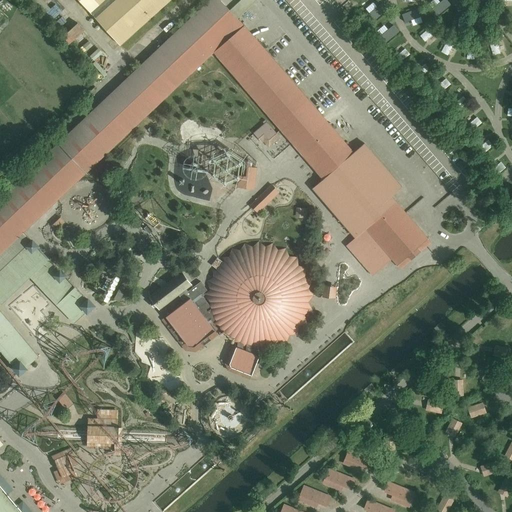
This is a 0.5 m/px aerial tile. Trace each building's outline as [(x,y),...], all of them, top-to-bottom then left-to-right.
[(209,0),(63,141),(0,200),(0,341),(21,367),(23,369),(38,357),(0,311),(0,304),(31,276),(75,322),(92,305),(70,281),(44,254),(32,241),(24,232),(29,227),(46,211),(52,205),(57,201),(65,193),(75,183),(79,179),(105,155),(213,52),(281,130),(289,139),(323,178),(313,188),(332,210),(355,236),(354,253),(361,261),(373,275),(392,258),(397,264),(401,268),(412,258),(408,255),(417,247),(421,250),(432,241),(428,237),(391,195),(402,186),(396,180),(364,143),(354,152),(344,141),(242,24),(236,18),(256,0),(240,0),(229,9),(221,0),(209,0)] [(52,0),(46,6),(65,26),(73,18),(55,0),(52,0)] [(79,0),(120,45),(169,0),(79,0)] [(433,9),(437,15),(449,7),(445,1),(433,9)] [(368,16),(373,22),(383,13),(379,7),(368,16)] [(408,13),(409,20),(423,16),(421,9),(408,13)] [(491,31),(497,26),(487,16),(482,21),(491,31)] [(458,32),(465,33),(466,19),(459,18),(458,32)] [(79,38),(81,44),(89,40),(82,25),(69,30),(74,40),(79,38)] [(422,35),(426,40),(437,31),(433,26),(422,35)] [(378,40),(383,45),(394,36),(389,30),(378,40)] [(95,60),(103,54),(92,39),(84,45),(95,60)] [(442,52),(449,55),(455,42),(448,39),(442,52)] [(495,55),(502,53),(498,39),(491,41),(495,55)] [(467,59),(474,60),(476,45),(468,45),(467,59)] [(394,59),(399,64),(410,55),(405,49),(394,59)] [(413,74),(418,79),(429,70),(424,65),(413,74)] [(435,88),(440,94),(451,85),(446,79),(435,88)] [(452,107),(457,112),(468,103),(463,97),(452,107)] [(379,116),(386,112),(382,107),(376,111),(379,116)] [(466,127),(471,133),(482,123),(477,118),(466,127)] [(276,133),(267,122),(254,133),(258,139),(264,134),(268,140),(276,133)] [(279,139),(277,148),(273,147),(271,155),(280,157),(282,148),(287,149),(288,142),(279,139)] [(476,150),(481,156),(492,146),(487,141),(476,150)] [(429,168),(431,161),(425,159),(423,167),(429,168)] [(489,172),(494,178),(505,168),(500,163),(489,172)] [(250,205),(251,207),(258,213),(280,192),(274,186),(272,184),(250,205)] [(64,223),(60,218),(51,226),(55,230),(56,231),(64,223)] [(66,226),(64,229),(69,234),(71,235),(73,232),(73,230),(69,226),(66,226)] [(220,325),(220,333),(220,334),(228,335),(231,342),(240,341),(245,348),(252,345),(259,350),(264,346),(265,345),(273,348),(278,341),(286,342),(289,335),(297,334),(297,333),(298,326),(306,323),(305,315),(309,311),(311,310),(308,302),(313,296),(308,289),(311,282),(305,277),(306,269),(298,266),(297,257),(293,257),(289,256),(286,249),(278,250),(273,243),(266,246),(259,241),(252,246),(245,243),(240,250),(232,249),(229,256),(221,257),(221,260),(218,259),(218,258),(212,265),(215,267),(212,268),(213,276),(206,281),(210,289),(205,295),(210,302),(208,305),(206,309),(213,314),(212,322),(220,325)] [(372,327),(429,260),(424,256),(367,324),(372,327)] [(182,292),(185,290),(192,285),(191,283),(182,271),(166,283),(162,286),(149,296),(159,310),(178,295),(182,292)] [(206,309),(208,305),(201,294),(207,290),(200,282),(187,292),(185,290),(182,292),(178,295),(184,303),(166,317),(188,346),(194,346),(215,331),(210,324),(212,322),(213,314),(206,309)] [(127,288),(127,286),(122,283),(115,296),(113,299),(115,300),(119,302),(126,289),(127,288)] [(334,298),(335,287),(331,287),(324,286),(323,286),(323,295),(322,297),(329,298),(334,298)] [(63,335),(70,328),(66,325),(59,332),(63,335)] [(116,372),(122,367),(100,340),(94,345),(116,372)] [(494,345),(493,353),(492,356),(508,358),(510,348),(494,345)] [(252,375),(259,356),(236,347),(229,364),(231,367),(252,375)] [(26,370),(33,377),(44,367),(37,359),(26,370)] [(40,387),(46,396),(59,387),(54,378),(40,387)] [(463,380),(459,380),(452,380),(452,396),(462,396),(463,380)] [(57,398),(66,409),(67,408),(72,404),(73,404),(65,393),(57,398)] [(426,408),(426,410),(442,413),(444,403),(428,400),(427,402),(426,408)] [(485,412),(483,403),(482,401),(467,406),(470,417),(485,412)] [(88,444),(88,447),(115,448),(115,450),(115,452),(115,453),(116,453),(117,453),(119,453),(120,453),(120,449),(120,448),(121,446),(121,445),(121,441),(121,433),(121,431),(121,428),(116,428),(117,412),(98,411),(98,418),(99,418),(99,420),(89,419),(89,425),(89,426),(88,432),(88,435),(88,440),(88,444)] [(452,418),(445,433),(448,434),(452,436),(455,437),(462,423),(452,418)] [(385,435),(385,451),(395,451),(396,435),(393,435),(388,435),(385,435)] [(511,441),(503,455),(511,459),(511,441)] [(54,461),(55,460),(64,456),(69,459),(73,467),(78,464),(73,452),(71,448),(52,456),(52,457),(54,461)] [(372,468),(375,459),(349,449),(345,458),(372,468)] [(64,456),(55,460),(59,469),(62,477),(75,472),(73,467),(69,459),(64,456)] [(479,466),(481,474),(482,477),(497,471),(494,461),(479,466)] [(62,477),(59,469),(53,472),(59,485),(78,476),(76,471),(75,472),(62,477)] [(351,488),(355,479),(329,469),(325,478),(351,488)] [(0,511),(28,511),(21,503),(16,506),(7,495),(11,492),(0,478),(0,511)] [(496,492),(499,493),(505,497),(511,484),(511,482),(503,478),(496,492)] [(411,501),(414,492),(388,482),(384,491),(411,501)] [(326,505),(330,496),(304,486),(300,495),(326,505)] [(40,511),(49,511),(44,502),(50,499),(46,491),(33,498),(40,511)] [(444,496),(437,510),(440,511),(447,511),(453,500),(450,499),(446,497),(444,496)] [(373,511),(393,511),(394,510),(368,499),(364,508),(373,511)]
